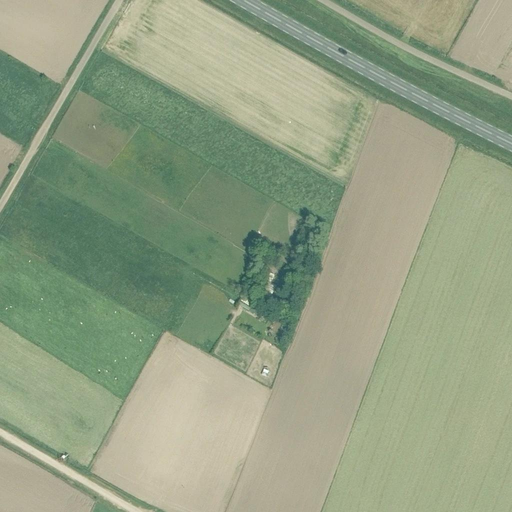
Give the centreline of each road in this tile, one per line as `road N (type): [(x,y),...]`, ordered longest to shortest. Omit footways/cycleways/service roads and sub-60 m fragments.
road 1 (secondary): [(511,144),(241,0)]
road 2 (unclassified): [(0,205),(119,0)]
road 3 (unclassified): [(511,97),(321,0)]
road 4 (track): [(136,511),(0,434)]
